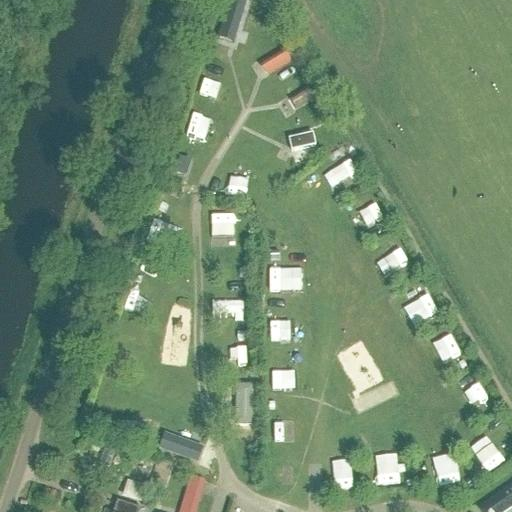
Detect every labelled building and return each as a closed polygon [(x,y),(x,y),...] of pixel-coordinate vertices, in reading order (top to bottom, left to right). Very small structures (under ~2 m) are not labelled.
[(207,42),(222,48),(234,17),(222,11),(207,42)] [(262,62),(278,53),(269,38),(253,47),(262,62)] [(282,52),(260,65),(259,75),(268,77),(290,64),(282,52)] [(194,91),(212,99),(221,79),(202,71),(194,91)] [(306,93),(287,103),(293,113),(312,102),(306,93)] [(207,146),(213,132),(186,121),(180,135),(207,146)] [(311,139),(287,144),(290,155),(315,150),(311,139)] [(181,159),(176,175),(184,178),(189,162),(181,159)] [(322,173),(330,191),(349,182),(341,165),(322,173)] [(221,198),(237,198),(238,173),(221,173),(221,198)] [(207,222),(207,247),(222,247),(221,221),(207,222)] [(169,254),(173,230),(144,225),(140,250),(169,254)] [(396,246),(377,247),(379,264),(398,263),(396,246)] [(287,291),(286,270),(261,272),(262,293),(287,291)] [(416,320),(434,310),(424,293),(406,303),(416,320)] [(134,319),(143,302),(128,294),(119,310),(134,319)] [(234,321),(234,300),(212,300),(212,321),(234,321)] [(284,320),(261,322),(263,344),(286,342),(284,320)] [(436,361),(454,356),(448,335),(430,340),(436,361)] [(103,351),(100,367),(110,369),(113,353),(103,351)] [(220,370),(234,370),(234,353),(220,352),(220,370)] [(374,384),(374,369),(346,369),(346,384),(374,384)] [(265,393),(295,391),(294,373),(264,375),(265,393)] [(470,385),(454,400),(474,421),(490,406),(470,385)] [(136,450),(152,450),(151,425),(135,426),(136,450)] [(296,446),(296,426),(266,426),(266,447),(296,446)] [(485,438),(465,461),(479,474),(500,451),(485,438)] [(194,471),(198,449),(172,445),(169,467),(194,471)] [(413,471),(423,486),(439,475),(429,460),(413,471)] [(385,490),(385,476),(360,475),(360,489),(385,490)] [(181,511),(195,511),(203,486),(192,483),(187,499),(186,499),(181,511)] [(511,486),(477,510),(477,511),(509,511),(511,510),(511,486)]
